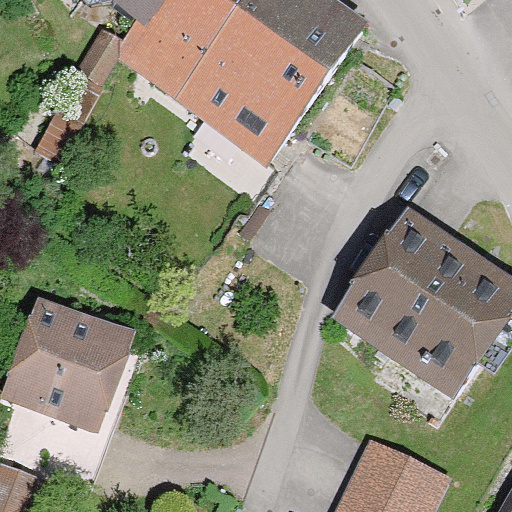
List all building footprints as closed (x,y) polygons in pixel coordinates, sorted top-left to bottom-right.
[(314,0),(53,0),(288,173),(377,55),(311,6),(314,0)] [(511,356),(511,276),(415,214),(344,323),(478,409),(511,356)] [(153,346),(42,310),(7,420),(118,455),(153,346)] [(368,447),(337,511),(438,511),(451,486),(368,447)] [(50,511),(56,490),(1,475),(0,477),(0,511),(50,511)]
